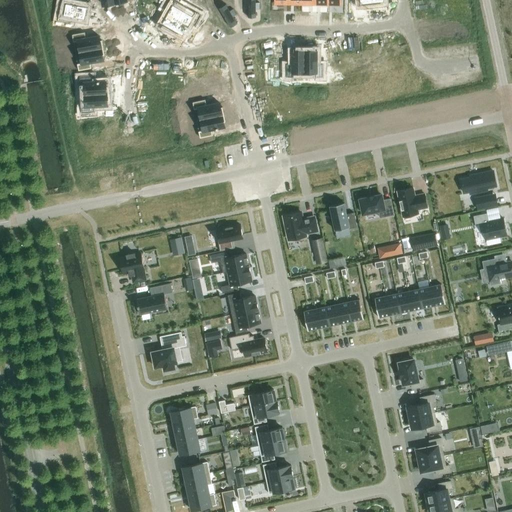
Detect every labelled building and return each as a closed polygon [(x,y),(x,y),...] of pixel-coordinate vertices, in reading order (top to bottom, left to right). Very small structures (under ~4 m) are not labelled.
[(165,14),(160,24),(162,25),(162,26),(163,26),(163,28),(164,29),(169,32),(181,11),(170,6),(173,1),(170,0),(166,0),(161,9),(166,12),(165,14)] [(247,0),(248,17),(249,17),(249,16),(255,16),(255,17),(256,17),(256,9),(260,9),(260,3),(256,3),(255,0),(247,0)] [(447,0),(434,0),(425,3),(428,13),(449,7),(447,0)] [(57,15),(56,21),(68,24),(69,17),(83,20),(83,17),(83,16),(85,16),(86,8),(70,5),(70,3),(64,2),(61,16),(57,15)] [(220,8),(219,8),(230,27),(231,27),(230,26),(236,23),(236,24),(237,24),(233,17),(236,15),(233,9),(230,11),(226,4),(225,5),(226,6),(221,9),(220,8)] [(449,7),(428,13),(431,23),(452,18),(449,7)] [(181,11),(169,32),(174,34),(176,35),(177,34),(178,35),(178,34),(180,36),(186,26),(187,24),(192,27),(199,16),(193,13),(191,17),(181,11)] [(452,18),(431,23),(433,34),(455,28),(452,18)] [(85,32),(72,35),(75,53),(103,48),(102,40),(99,41),(99,36),(86,39),(85,32)] [(103,48),(75,53),(79,71),(91,68),(90,62),(103,60),(103,55),(104,55),(103,48)] [(284,65),(284,78),(290,78),(290,73),(302,73),(302,50),(297,50),(295,50),(295,52),(293,52),(290,52),(290,63),(290,65),(284,65)] [(302,50),(302,73),(314,73),(314,78),(320,78),(320,65),(314,65),(314,63),(314,52),(311,52),(310,52),(310,50),(308,50),(302,50)] [(258,52),(250,53),(254,70),(252,70),(253,77),(267,74),(268,78),(274,77),(272,64),(266,66),(263,53),(260,53),(259,53),(258,52)] [(401,57),(391,59),(395,80),(406,78),(401,57)] [(391,59),(380,61),(385,83),(395,80),(391,59)] [(380,61),(370,63),(374,85),(385,83),(380,61)] [(370,63),(359,66),(364,87),(374,85),(370,63)] [(192,80),(187,80),(188,87),(200,86),(200,80),(213,79),(213,76),(213,75),(215,74),(215,66),(198,67),(198,65),(191,66),(192,80)] [(359,66),(349,68),(353,89),(364,87),(359,66)] [(349,68),(338,70),(343,92),(353,89),(349,68)] [(146,91),(144,91),(145,98),(159,97),(159,102),(166,101),(165,89),(159,89),(158,76),(155,76),(154,76),(153,74),(145,75),(146,91)] [(92,76),(79,77),(80,95),(108,93),(108,86),(106,86),(106,81),(99,82),(99,81),(96,81),(96,82),(92,82),(92,76)] [(108,93),(80,95),(81,113),(94,112),(94,106),(107,105),(107,101),(109,101),(108,93)] [(270,112),(269,113),(270,121),(287,117),(287,119),(293,118),(290,104),(295,103),(294,97),(281,99),(283,106),(269,108),(270,111),(270,112)] [(203,101),(190,103),(192,110),(196,109),(199,120),(222,115),(220,110),(220,108),(218,108),(218,107),(217,104),(206,106),(204,107),(203,101)] [(201,132),(197,133),(198,139),(210,136),(209,130),(211,130),(222,127),(222,125),(221,123),(223,123),(223,121),(222,115),(199,120),(201,132)] [(138,135),(136,136),(137,144),(154,143),(154,144),(160,144),(159,130),(164,130),(163,123),(151,124),(151,130),(138,131),(138,134),(138,135)] [(96,128),(84,134),(87,140),(92,138),(98,150),(104,147),(103,145),(118,137),(114,130),(112,131),(112,130),(110,127),(99,134),(96,128)] [(496,186),(493,171),(470,176),(470,178),(460,180),(463,193),(469,192),(470,194),(483,191),(483,189),(496,186)] [(412,188),(397,192),(402,217),(418,214),(417,210),(427,208),(424,194),(414,196),(412,188)] [(381,195),(360,199),(363,214),(378,211),(380,218),(394,215),(390,199),(382,201),(381,195)] [(485,195),(475,197),(477,209),(487,207),(485,195)] [(344,203),(330,206),(331,211),(329,211),(331,221),(333,221),(335,230),(348,227),(349,229),(356,227),(353,213),(346,214),(344,203)] [(300,212),(283,216),(289,240),(306,236),(305,233),(317,231),(314,217),(302,220),(300,212)] [(507,235),(503,218),(488,221),(487,213),(473,216),(475,225),(478,224),(480,232),(483,232),(485,240),(507,235)] [(242,237),(240,224),(217,229),(217,230),(216,231),(220,251),(233,248),(232,239),(242,237)] [(421,237),(424,249),(437,246),(434,234),(421,237)] [(321,238),(313,240),(316,255),(325,253),(321,238)] [(390,256),(402,254),(400,244),(388,246),(390,256)] [(231,251),(209,255),(211,263),(220,261),(223,273),(228,272),(249,267),(246,254),(232,257),(231,251)] [(120,258),(123,273),(129,272),(130,275),(132,275),(133,282),(145,279),(143,269),(144,269),(141,253),(135,255),(134,253),(127,255),(127,257),(120,258)] [(495,258),(482,261),(483,269),(486,268),(490,286),(501,283),(499,278),(511,275),(511,262),(501,264),(502,267),(497,268),(495,258)] [(230,285),(221,287),(222,293),(239,290),(237,284),(251,281),(249,267),(228,272),(230,285)] [(157,295),(137,299),(140,315),(167,309),(164,294),(172,292),(170,283),(155,286),(157,295)] [(440,284),(430,287),(434,306),(444,304),(445,304),(441,284),(440,284)] [(419,289),(423,308),(434,306),(430,287),(419,289)] [(408,291),(412,311),(423,308),(419,289),(408,291)] [(397,294),(401,313),(412,311),(408,291),(397,294)] [(239,293),(228,295),(232,315),(258,309),(255,296),(241,299),(239,293)] [(386,296),(390,315),(401,313),(397,294),(386,296)] [(390,315),(386,296),(375,298),(374,298),(379,318),(390,315)] [(359,300),(348,302),(352,321),(363,319),(359,299),(358,300),(359,300)] [(352,321),(348,302),(337,304),(341,324),(352,321)] [(337,304),(326,307),(330,326),(341,324),(337,304)] [(511,322),(511,304),(497,308),(500,324),(497,325),(498,331),(511,328),(511,323),(511,322)] [(326,307),(315,309),(319,328),(330,326),(326,307)] [(258,309),(232,315),(236,334),(248,332),(246,326),(260,323),(258,309)] [(319,328),(315,309),(304,311),(303,311),(308,331),(319,328)] [(152,353),(156,368),(164,367),(165,371),(175,369),(174,364),(177,364),(174,349),(187,347),(184,337),(182,337),(181,333),(160,338),(163,351),(152,353)] [(267,352),(264,338),(254,340),(253,336),(249,336),(249,333),(229,337),(232,350),(243,348),(245,356),(267,352)] [(216,350),(222,348),(220,340),(206,343),(208,349),(215,348),(216,350)] [(509,341),(490,345),(492,355),(511,351),(509,341)] [(412,389),(424,386),(423,379),(418,380),(413,360),(409,361),(408,359),(400,360),(401,362),(399,363),(400,370),(401,377),(402,377),(403,384),(411,383),(412,389)] [(248,395),(250,407),(276,401),(274,390),(248,395)] [(410,418),(434,412),(432,402),(435,401),(434,394),(420,397),(421,404),(407,407),(410,417),(409,417),(410,418)] [(222,413),(228,411),(226,400),(220,401),(222,413)] [(208,403),(210,414),(220,412),(218,401),(208,403)] [(276,401),(250,407),(254,424),(267,422),(265,416),(279,413),(278,412),(280,412),(277,401),(276,401)] [(196,406),(171,411),(173,422),(193,418),(198,417),(196,406)] [(410,418),(412,429),(426,426),(427,432),(441,429),(440,422),(437,423),(434,412),(410,418)] [(193,418),(173,422),(176,433),(195,429),(193,418)] [(214,426),(215,435),(228,432),(226,423),(214,426)] [(255,427),(258,444),(284,439),(284,437),(285,437),(284,429),(282,430),(282,427),(269,430),(267,424),(255,427)] [(195,429),(176,433),(178,443),(198,439),(195,429)] [(443,455),(441,445),(443,445),(441,438),(429,440),(430,447),(417,450),(419,460),(418,460),(419,461),(443,455)] [(198,439),(178,443),(180,454),(200,450),(198,439)] [(287,451),(284,439),(258,444),(262,462),(275,459),(273,453),(287,451)] [(231,460),(229,451),(223,453),(225,461),(231,460)] [(419,461),(421,472),(435,469),(436,475),(450,472),(449,465),(446,466),(443,455),(419,461)] [(207,462),(183,467),(185,478),(210,473),(207,462)] [(275,462),(263,465),(266,482),(292,477),(293,476),(291,466),(290,466),(290,465),(277,468),(275,462)] [(210,473),(185,478),(187,488),(207,484),(212,483),(210,473)] [(292,479),(292,477),(266,482),(269,494),(295,488),(294,486),(296,486),(294,478),(292,479)] [(438,484),(439,490),(426,493),(428,503),(428,504),(449,499),(447,489),(452,488),(450,481),(438,484)] [(207,484),(187,488),(190,499),(209,495),(207,484)] [(241,500),(247,498),(244,487),(238,488),(241,500)] [(209,495),(190,499),(192,510),(216,505),(214,494),(209,495)] [(443,511),(444,511),(458,511),(458,508),(455,509),(453,499),(449,499),(428,504),(428,505),(428,504),(429,511),(443,511)]
